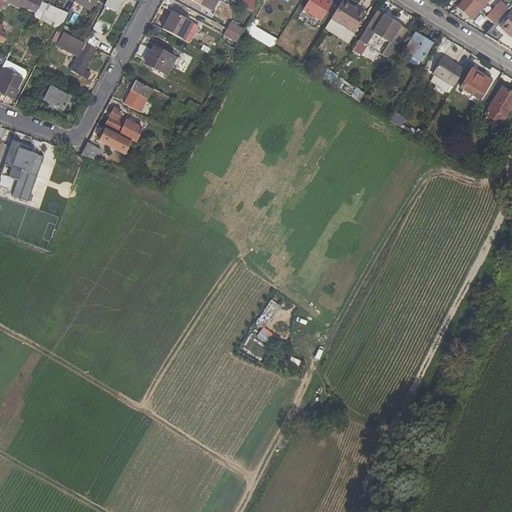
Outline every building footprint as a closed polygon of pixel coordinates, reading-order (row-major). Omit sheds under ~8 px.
[(18,0),(23,3),(23,6),(35,12),(41,1),(39,0),(18,0)] [(239,0),(237,3),(253,11),(259,0),(239,0)] [(308,0),(303,9),(321,20),(331,4),(325,0),(308,0)] [(463,0),(457,7),(472,20),(489,0),(463,0)] [(35,12),(34,17),(55,28),(59,30),(67,15),(60,11),(41,1),(35,12)] [(354,33),(365,15),(342,1),(330,19),(354,33)] [(500,1),(486,17),(494,24),(508,9),(500,1)] [(191,21),(172,11),(162,29),(181,39),(191,21)] [(376,11),(366,28),(396,46),(406,30),(376,11)] [(511,35),(511,14),(501,26),(511,35)] [(255,27),(259,21),(253,17),(244,32),(272,50),(278,41),(255,27)] [(257,27),(277,38),(281,32),(260,20),(257,27)] [(243,30),(230,22),(227,29),(239,36),(243,30)] [(87,38),(69,29),(66,34),(84,44),(87,38)] [(227,29),(224,36),(237,43),(239,36),(227,29)] [(71,71),(82,77),(96,50),(84,44),(66,34),(63,32),(58,42),(67,46),(66,50),(78,56),(71,71)] [(405,51),(421,61),(431,44),(415,34),(405,51)] [(87,38),(84,44),(96,50),(100,43),(88,37),(87,38)] [(144,63),(166,75),(175,58),(154,47),(144,63)] [(443,57),(432,74),(453,87),(464,69),(443,57)] [(23,79),(2,68),(0,72),(0,91),(13,98),(23,79)] [(461,88),(479,100),(491,80),(471,69),(461,88)] [(123,104),(140,113),(152,90),(136,80),(123,104)] [(44,99),(63,110),(70,98),(51,87),(44,99)] [(511,93),(501,87),(485,115),(486,116),(498,124),(500,125),(511,106),(511,93)] [(189,100),(186,105),(199,112),(202,107),(189,100)] [(104,125),(131,140),(138,128),(118,117),(120,112),(114,108),(104,125)] [(396,114),(390,121),(400,127),(405,120),(396,114)] [(494,131),(498,124),(486,116),(481,124),(494,131)] [(101,139),(106,129),(102,128),(98,137),(101,139)] [(125,155),(131,143),(106,129),(101,139),(108,143),(106,145),(125,155)] [(101,150),(88,142),(81,156),(95,161),(101,150)] [(22,171),(12,197),(28,202),(43,157),(18,149),(12,167),(22,171)] [(283,315),(285,308),(269,304),(267,312),(283,315)] [(257,337),(270,347),(277,338),(264,328),(257,337)]
